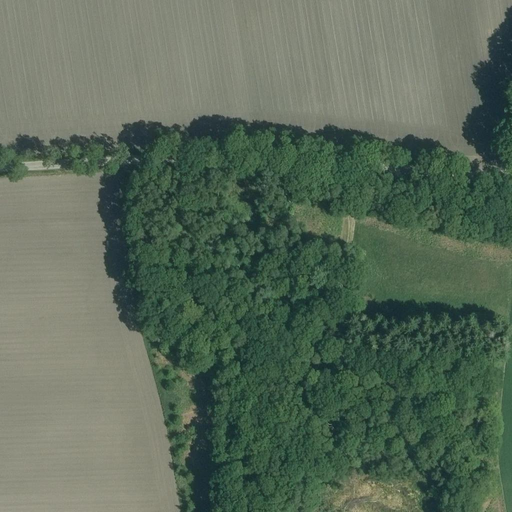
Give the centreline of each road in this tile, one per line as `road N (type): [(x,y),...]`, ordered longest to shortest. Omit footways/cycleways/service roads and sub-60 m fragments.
road 1 (unclassified): [(0,168),(272,157),(470,176),(504,168),(511,157)]
road 2 (track): [(350,165),(338,358),(445,460),(460,511)]
road 3 (track): [(317,511),(328,486),(338,358)]
